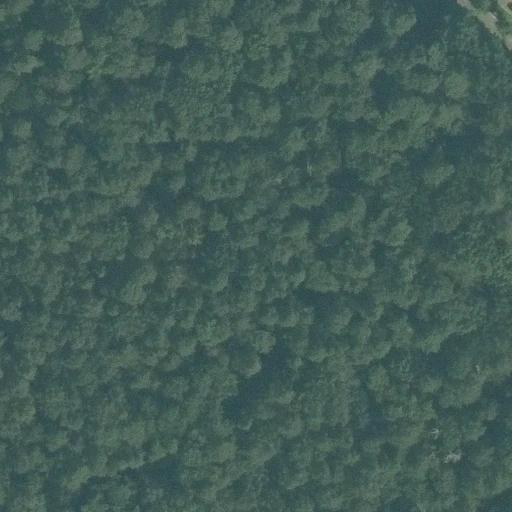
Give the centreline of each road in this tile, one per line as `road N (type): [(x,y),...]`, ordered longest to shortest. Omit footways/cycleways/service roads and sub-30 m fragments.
road 1 (track): [(400,180),(26,511)]
road 2 (track): [(511,284),(206,0)]
road 3 (track): [(410,511),(511,421)]
